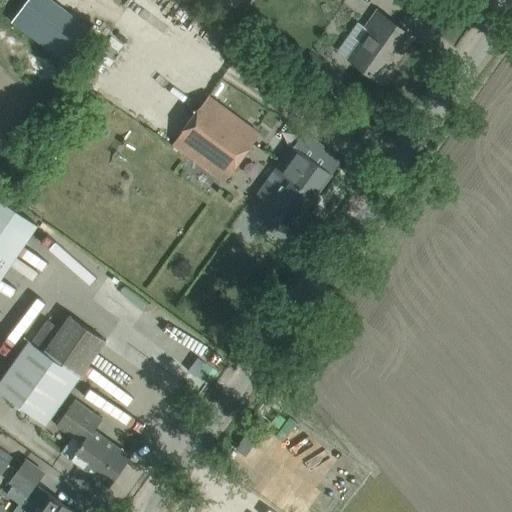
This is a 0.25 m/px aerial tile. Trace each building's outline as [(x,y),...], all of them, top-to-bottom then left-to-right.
[(350,60),(364,71),(381,82),(393,65),(390,62),(409,36),(412,38),(413,37),(377,11),(368,23),(374,27),(350,60)] [(326,71),(318,83),(333,94),(341,82),(326,71)] [(172,144),(223,182),(259,133),(208,95),(172,144)] [(252,199),(277,217),(293,228),(342,160),(304,133),(277,171),(274,169),(252,199)] [(0,281),(37,227),(0,202),(0,281)] [(8,398),(42,422),(66,388),(68,390),(105,340),(69,314),(34,361),(21,351),(0,379),(0,383),(12,392),(8,398)] [(130,457),(93,430),(102,418),(100,417),(73,399),(56,427),(71,437),(60,453),(93,475),(109,486),(130,457)] [(0,458),(0,475),(8,464),(0,458)] [(73,511),(35,484),(44,473),(26,460),(9,483),(32,500),(23,511),(73,511)]
